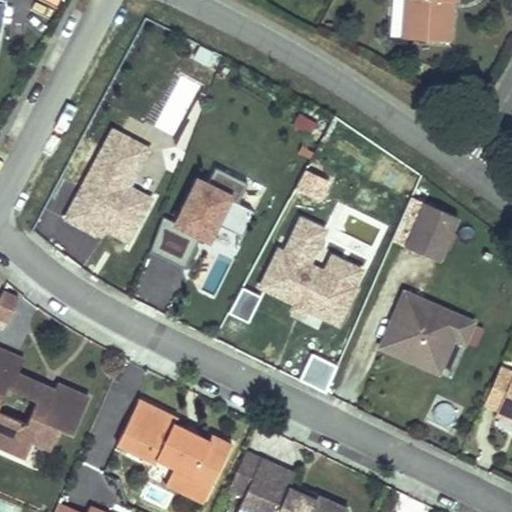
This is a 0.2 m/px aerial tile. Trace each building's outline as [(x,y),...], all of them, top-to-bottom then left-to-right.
[(408,0),(407,37),(449,39),(451,9),(447,9),(447,0),(408,0)] [(298,112),(290,126),(310,137),(318,122),(298,112)] [(147,150),(111,130),(64,219),(94,235),(98,227),(126,242),(149,199),(128,187),(147,150)] [(193,187),(175,222),(161,217),(148,252),(182,269),(205,224),(238,241),(250,217),(234,209),(245,189),(213,172),(202,192),(193,187)] [(329,182),(307,172),(297,191),(320,202),(329,182)] [(434,261),(453,217),(421,203),(402,247),(434,261)] [(276,252),(261,285),(333,319),(349,285),(306,265),(322,230),(298,219),(281,255),(276,252)] [(257,297),(238,288),(226,313),(245,322),(257,297)] [(0,320),(6,323),(16,300),(0,292),(0,320)] [(460,343),(469,323),(401,293),(377,347),(399,356),(400,353),(433,367),(446,337),(460,343)] [(0,395),(3,390),(33,402),(23,426),(48,451),(57,430),(70,435),(85,399),(53,385),(51,391),(48,397),(38,393),(40,387),(14,376),(20,362),(0,353),(0,395)] [(338,365),(313,353),(301,378),(326,390),(338,365)] [(433,367),(400,353),(399,356),(431,371),(433,367)] [(496,367),(480,404),(496,410),(511,417),(511,370),(510,373),(496,367)] [(51,391),(40,387),(38,393),(48,397),(51,391)] [(136,400),(114,446),(151,464),(153,460),(171,468),(189,477),(187,481),(206,491),(229,445),(209,435),(206,441),(194,435),(183,430),(171,424),(174,418),(136,400)] [(511,417),(496,410),(493,416),(511,424),(511,417)] [(0,415),(0,450),(23,460),(30,443),(48,451),(23,426),(0,415)] [(257,460),(241,453),(229,483),(245,490),(257,460)] [(292,475),(257,460),(245,490),(242,497),(238,506),(251,511),(344,511),(345,510),(314,497),(313,500),(286,489),(292,475)] [(189,477),(171,468),(162,486),(200,504),(206,491),(187,481),(189,477)] [(245,490),(229,483),(226,490),(242,497),(245,490)] [(81,511),(62,503),(58,511),(81,511)]
